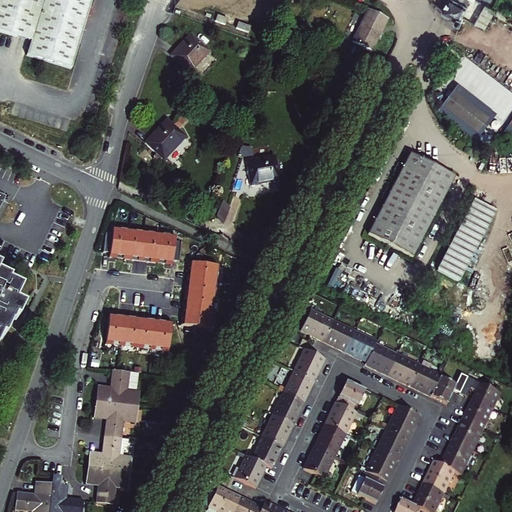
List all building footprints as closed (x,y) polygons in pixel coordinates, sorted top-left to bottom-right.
[(0,0),(0,34),(35,45),(31,59),(76,73),(98,0),(0,0)] [(454,25),(460,28),(463,22),(461,21),(467,10),(460,7),(463,0),(450,0),(443,13),(442,15),(444,18),(455,24),(454,25)] [(471,29),(480,34),(490,14),(481,9),(471,29)] [(383,23),(365,14),(350,47),(368,55),(383,23)] [(166,54),(160,61),(179,77),(198,56),(179,40),(166,54)] [(435,114),(476,141),(495,112),(454,85),(435,114)] [(511,116),(502,135),(511,140),(511,116)] [(174,143),(155,126),(138,145),(134,150),(153,167),(174,143)] [(396,157),(392,166),(411,166),(411,164),(396,157)] [(442,179),(411,164),(411,166),(392,166),(358,239),(403,260),(442,179)] [(238,174),(243,198),(243,199),(272,194),(267,169),(238,174)] [(231,197),(230,203),(219,201),(215,221),(233,225),(239,199),(231,197)] [(469,197),(437,272),(459,281),(465,268),(470,270),(496,209),(469,197)] [(112,228),(111,235),(123,237),(123,229),(112,228)] [(111,235),(110,241),(104,240),(102,259),(108,259),(108,264),(128,266),(128,267),(145,269),(146,267),(168,269),(169,265),(174,265),(176,247),(170,246),(171,241),(123,237),(111,235)] [(259,254),(263,245),(248,237),(243,245),(259,254)] [(211,329),(217,270),(189,266),(188,272),(186,272),(185,290),(187,290),(186,302),(184,302),(182,319),(184,320),(184,326),(211,329)] [(0,349),(5,338),(7,339),(11,332),(13,332),(19,320),(13,317),(10,315),(16,302),(3,295),(5,292),(0,289),(0,349)] [(321,341),(331,320),(311,310),(301,331),(321,341)] [(108,318),(105,346),(165,353),(168,324),(161,323),(162,321),(145,320),(145,322),(132,320),(132,318),(115,317),(114,318),(109,318),(108,318)] [(327,344),(342,351),(352,330),(331,320),(321,341),(327,344)] [(373,341),(352,330),(342,351),(364,361),(372,343),(373,341)] [(363,364),(384,374),(394,354),(372,343),(364,361),(363,364)] [(306,351),(298,348),(288,370),(309,381),(320,358),(306,351)] [(416,364),(394,354),(384,374),(406,385),(416,364)] [(437,374),(416,364),(406,385),(427,395),(436,375),(437,374)] [(309,381),(288,370),(277,393),(299,403),(309,381)] [(451,383),(436,375),(427,395),(443,402),(449,389),(456,392),(463,375),(456,372),(451,383)] [(456,392),(463,395),(467,386),(475,390),(470,399),(490,408),(498,391),(463,375),(456,392)] [(87,410),(130,416),(132,399),(136,400),(138,383),(121,381),(104,379),(102,398),(89,396),(87,410)] [(343,382),(332,405),(350,413),(353,407),(355,408),(363,391),(343,382)] [(299,403),(277,393),(267,416),(288,426),(299,403)] [(480,430),(490,408),(470,399),(460,421),(480,430)] [(332,405),(323,426),(343,436),(353,415),(350,413),(332,405)] [(416,417),(395,407),(385,430),(406,440),(416,417)] [(96,445),(114,447),(116,428),(129,430),(130,416),(87,410),(86,424),(99,425),(96,445)] [(288,426),(267,416),(256,438),(277,448),(288,426)] [(469,453),(480,430),(460,421),(449,443),(469,453)] [(323,426),(312,449),(332,459),(343,436),(323,426)] [(396,461),(406,440),(385,430),(375,451),(396,461)] [(267,468),(277,448),(256,438),(246,459),(262,466),(264,467),(267,468)] [(469,453),(449,443),(439,465),(452,471),(459,474),(469,453)] [(80,476),(122,482),(124,466),(115,465),(117,455),(120,456),(121,448),(114,447),(96,445),(94,464),(82,462),(80,476)] [(312,449),(302,471),(313,477),(322,481),(332,459),(312,449)] [(396,461),(375,451),(364,474),(385,484),(396,461)] [(252,488),(262,466),(246,459),(241,456),(231,478),(238,481),(252,488)] [(441,495),(452,471),(439,465),(432,462),(421,485),(441,495)] [(374,507),(385,484),(364,474),(361,473),(358,480),(355,478),(347,494),(363,501),(374,507)] [(91,491),(89,511),(96,511),(106,511),(108,494),(120,496),(122,482),(80,476),(78,490),(91,491)] [(49,484),(48,492),(45,511),(78,511),(78,509),(59,507),(60,494),(57,493),(58,485),(49,484)] [(422,511),(433,511),(441,495),(421,485),(411,506),(411,507),(420,511),(422,511)] [(230,511),(238,497),(232,494),(216,486),(213,492),(206,507),(215,511),(214,511),(230,511)] [(206,507),(213,492),(208,490),(201,504),(206,507)] [(45,511),(48,492),(33,491),(32,505),(14,503),(12,511),(45,511)] [(257,511),(259,508),(238,497),(230,511),(257,511)] [(284,511),(262,501),(259,508),(257,511),(284,511)] [(418,511),(420,511),(411,507),(411,506),(401,501),(395,511),(418,511)]
